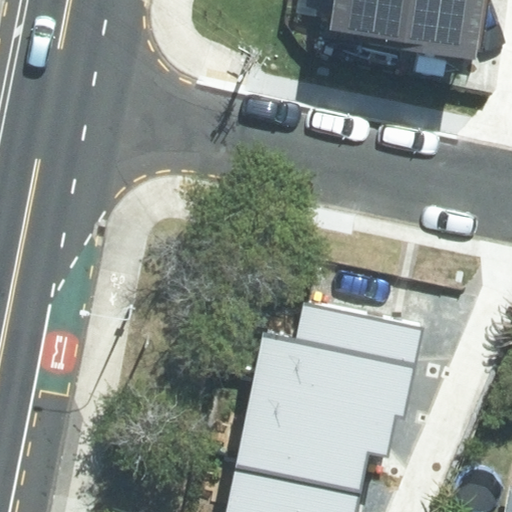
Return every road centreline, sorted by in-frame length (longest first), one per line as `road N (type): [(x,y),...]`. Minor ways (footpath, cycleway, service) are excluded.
road 1 (residential): [(511,200),(49,104)]
road 2 (secondary): [(49,104),(0,355)]
